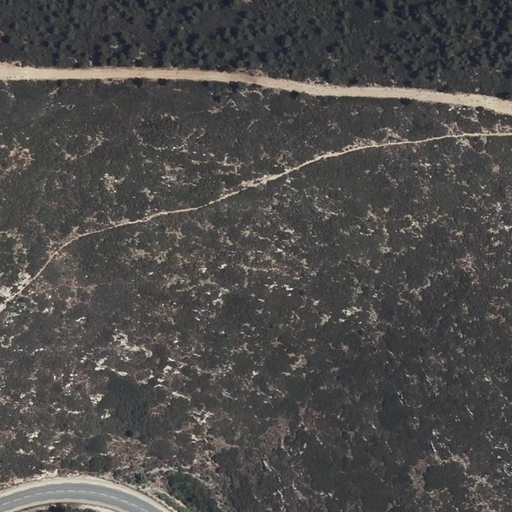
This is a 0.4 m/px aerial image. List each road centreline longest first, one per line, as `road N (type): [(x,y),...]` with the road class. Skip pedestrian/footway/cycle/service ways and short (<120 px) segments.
road 1 (track): [(511,109),(208,77),(0,75)]
road 2 (primary): [(146,511),(86,493),(0,508)]
